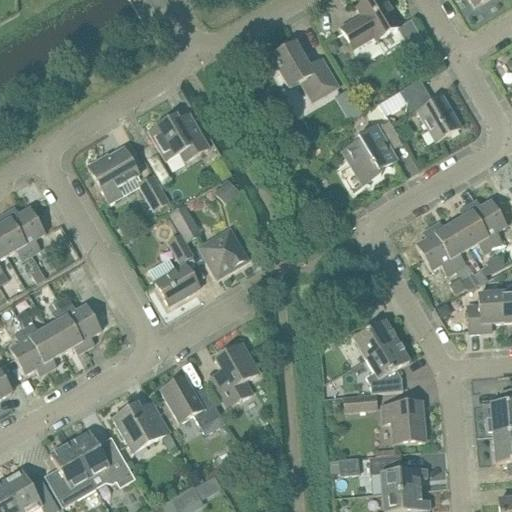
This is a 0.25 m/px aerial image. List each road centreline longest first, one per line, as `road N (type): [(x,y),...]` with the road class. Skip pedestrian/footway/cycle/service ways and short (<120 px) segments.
road 1 (residential): [(447,370),(372,237),(381,218),(498,141),(498,126),(459,57)]
road 2 (residential): [(155,354),(40,153)]
road 3 (residential): [(198,58),(40,153)]
road 4 (residential): [(0,443),(155,354)]
road 5 (residential): [(460,511),(447,370)]
